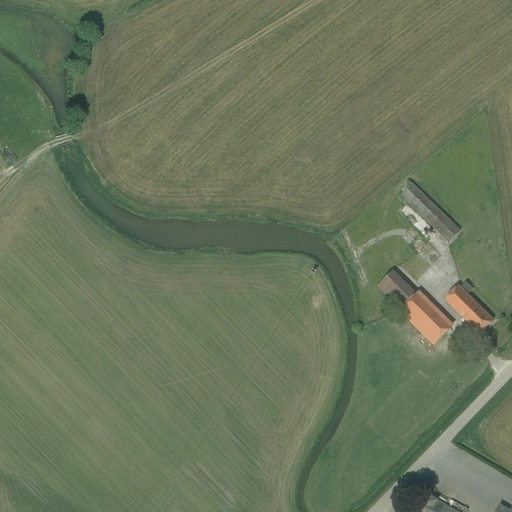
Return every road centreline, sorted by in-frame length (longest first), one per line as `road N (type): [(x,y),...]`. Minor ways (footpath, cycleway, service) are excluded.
road 1 (unclassified): [(372,511),(511,365)]
road 2 (unclassified): [(0,196),(41,146),(103,126)]
